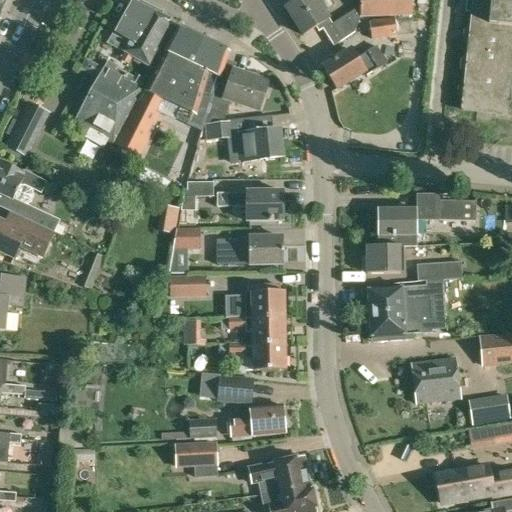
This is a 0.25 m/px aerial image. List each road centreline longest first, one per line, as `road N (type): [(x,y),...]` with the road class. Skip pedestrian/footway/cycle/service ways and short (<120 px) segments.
road 1 (residential): [(373,511),(335,428),(326,372),(320,164)]
road 2 (residential): [(320,164),(511,180)]
road 3 (residential): [(320,164),(306,85),(260,12)]
